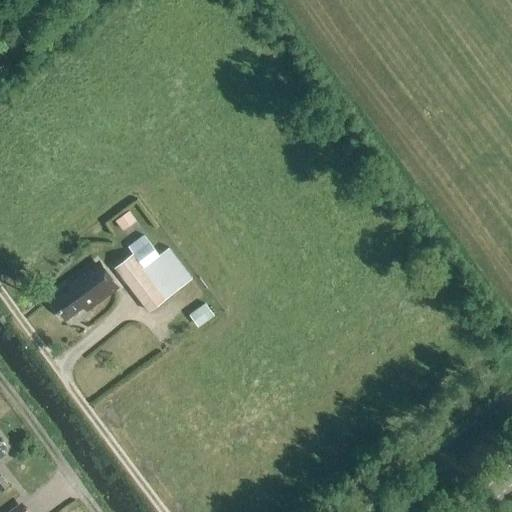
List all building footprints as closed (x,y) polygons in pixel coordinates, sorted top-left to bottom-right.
[(134,208),(119,216),(125,227),(141,219),(134,208)] [(134,255),(116,270),(129,288),(130,287),(149,312),(167,299),(192,279),(170,250),(161,257),(159,255),(143,234),(128,247),(134,255)] [(115,290),(95,264),(67,285),(70,289),(52,302),(66,320),(83,307),(87,311),(115,290)] [(215,315),(206,303),(190,316),(198,327),(215,315)] [(2,476),(0,477),(0,489),(2,492),(10,486),(2,476)]
